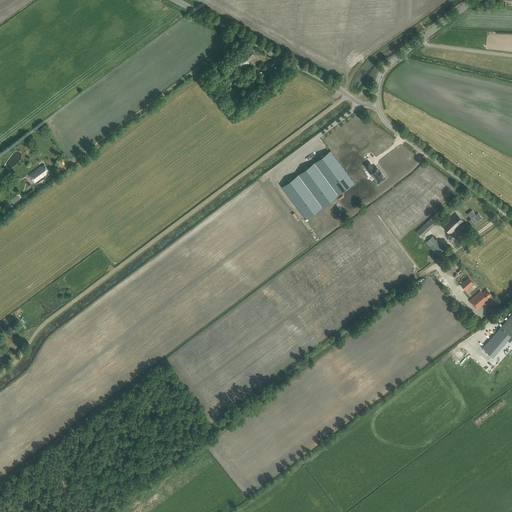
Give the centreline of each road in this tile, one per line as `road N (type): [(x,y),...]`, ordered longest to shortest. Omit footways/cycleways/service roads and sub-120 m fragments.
road 1 (track): [(507,211),(320,349)]
road 2 (tertiary): [(511,214),(388,126),(377,105)]
road 3 (unclassified): [(377,105),(359,103),(237,33)]
road 4 (tertiary): [(377,105),(389,63),(473,0)]
